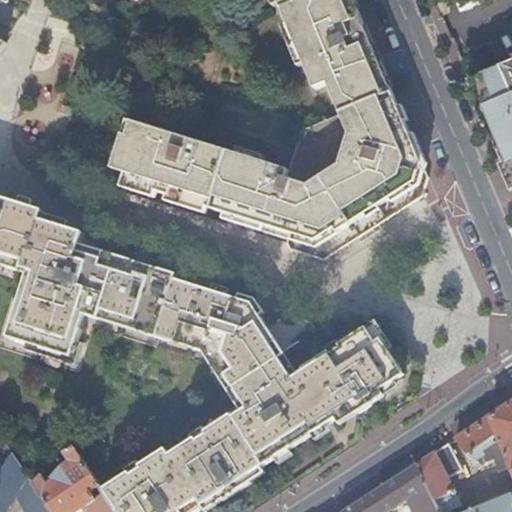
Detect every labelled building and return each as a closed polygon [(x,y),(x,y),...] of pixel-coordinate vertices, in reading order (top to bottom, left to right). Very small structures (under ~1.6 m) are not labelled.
[(0,0),(0,57),(6,50),(9,45),(0,37),(0,1),(6,6),(9,3),(4,0),(0,0)] [(329,85),(341,116),(392,94),(377,58),(352,0),(277,0),(315,91),(329,85)] [(175,53),(163,50),(160,63),(172,67),(175,53)] [(511,62),(469,82),(485,120),(493,140),(511,184),(511,62)] [(156,74),(141,69),(139,76),(145,78),(143,84),(153,86),(156,74)] [(124,138),(114,172),(136,179),(134,188),(228,217),(291,236),(289,246),(292,253),(324,263),(423,197),(427,178),(422,167),(403,122),(392,94),(341,116),(302,133),(290,173),(133,125),(128,140),(124,138)] [(0,202),(0,270),(19,276),(20,274),(33,277),(26,301),(20,300),(6,342),(70,361),(79,333),(73,331),(77,317),(82,316),(83,318),(98,324),(100,317),(143,331),(142,337),(170,346),(172,339),(191,346),(190,351),(202,355),(207,365),(213,362),(224,378),(219,381),(228,396),(233,393),(246,412),(232,422),(230,420),(205,436),(206,439),(195,445),(194,443),(169,459),(166,454),(139,470),(141,473),(130,480),(129,478),(104,494),(115,511),(183,511),(197,503),(202,509),(219,498),(223,504),(250,486),(247,480),(353,412),(362,425),(375,428),(415,403),(417,388),(418,373),(388,327),(360,318),(330,337),(326,332),(316,338),(307,324),(281,317),(265,328),(250,307),(202,292),(128,269),(90,257),(77,253),(82,237),(40,224),(42,215),(16,207),(0,202)] [(511,511),(511,404),(455,441),(468,456),(497,437),(501,445),(493,449),(498,462),(496,463),(500,472),(511,468),(511,496),(472,511),(452,511),(453,511),(461,508),(461,506),(449,480),(460,474),(462,473),(449,446),(433,456),(417,466),(439,511),(511,511)] [(115,511),(104,494),(74,448),(57,461),(51,467),(34,487),(51,511),(84,511),(89,509),(90,511),(115,511)] [(51,511),(34,487),(13,456),(0,475),(0,511),(7,511),(20,494),(31,511),(51,511)] [(399,478),(346,511),(393,511),(393,510),(409,501),(414,511),(439,511),(417,466),(399,478)]
